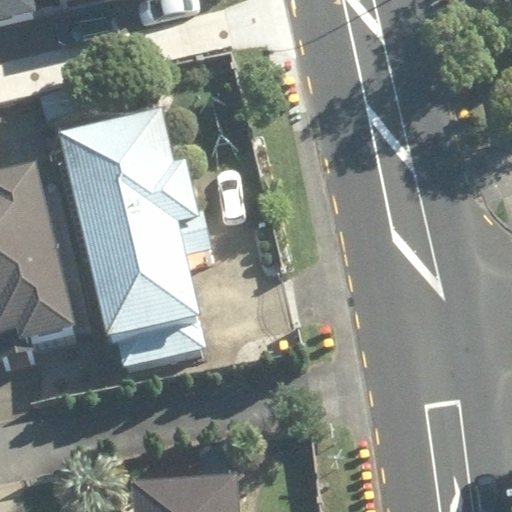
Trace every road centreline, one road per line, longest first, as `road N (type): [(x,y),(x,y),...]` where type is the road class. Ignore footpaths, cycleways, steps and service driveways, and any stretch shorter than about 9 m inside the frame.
road 1 (secondary): [(353,0),(426,348)]
road 2 (secondary): [(426,348),(445,511)]
